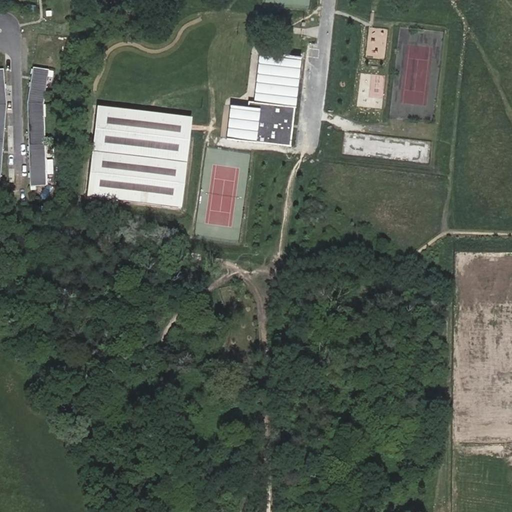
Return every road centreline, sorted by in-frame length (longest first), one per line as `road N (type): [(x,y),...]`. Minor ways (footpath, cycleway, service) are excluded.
road 1 (residential): [(0,20),(14,40),(20,163)]
road 2 (residential): [(330,0),(314,146)]
